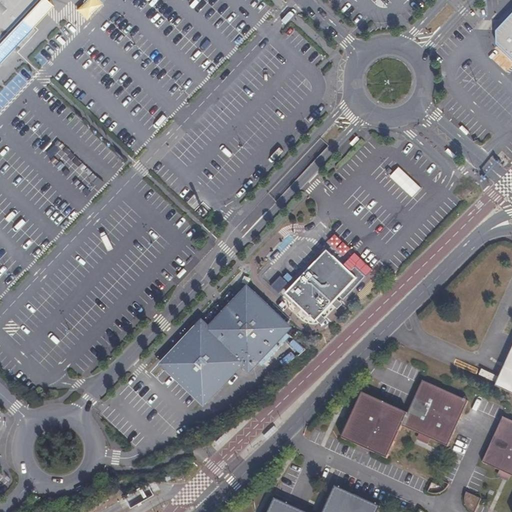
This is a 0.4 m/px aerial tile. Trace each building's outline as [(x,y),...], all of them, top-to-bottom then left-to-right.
[(0,0),(0,58),(16,42),(5,31),(34,3),(30,0),(0,0)] [(16,42),(44,13),(34,3),(5,31),(16,42)] [(511,4),(495,22),(495,36),(511,51),(511,4)] [(391,176),(414,197),(422,188),(400,167),(391,176)] [(348,255),(352,247),(342,242),(338,251),(348,255)] [(344,299),(366,276),(356,266),(351,272),(327,249),(285,292),(316,321),(317,320),(322,324),(326,320),(321,314),(332,302),(338,308),(342,303),(337,299),(340,296),(344,299)] [(286,327),(250,294),(245,295),(210,333),(205,329),(199,329),(166,366),(165,370),(201,404),(208,405),(243,366),(250,369),(254,368),(258,364),(262,368),(286,344),(284,341),(289,336),(287,334),(286,327)] [(511,341),(509,349),(494,383),(493,384),(493,385),(511,393),(511,341)] [(365,393),(344,438),(390,459),(404,427),(450,448),(472,402),(424,380),(409,413),(365,393)] [(511,418),(507,416),(487,461),(511,472),(511,418)] [(152,496),(144,482),(119,496),(127,510),(152,496)] [(378,511),(379,509),(336,489),(324,511),(299,511),(274,501),(269,511),(378,511)] [(467,491),(466,493),(465,498),(466,503),(467,506),(470,509),(473,511),(475,511),(477,511),(483,499),(467,491)]
